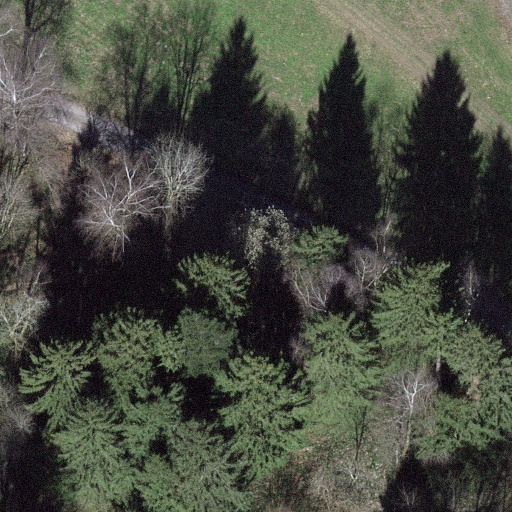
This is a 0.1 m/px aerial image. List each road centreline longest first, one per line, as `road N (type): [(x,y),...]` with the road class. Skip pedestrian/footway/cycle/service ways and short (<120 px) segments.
road 1 (track): [(0,83),(307,200),(511,310)]
road 2 (track): [(511,138),(342,0)]
